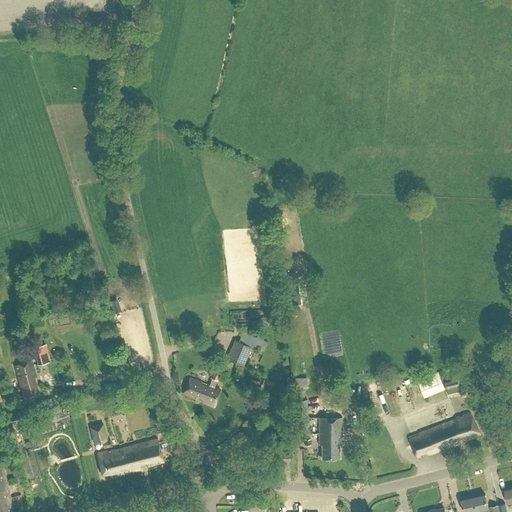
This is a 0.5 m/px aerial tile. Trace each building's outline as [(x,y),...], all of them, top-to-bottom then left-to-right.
[(283,274),(287,306),(298,305),(293,273),(283,274)] [(109,300),(113,312),(119,311),(116,299),(109,300)] [(229,351),(226,357),(243,365),(251,346),(238,340),(232,353),(229,351)] [(32,348),(38,365),(47,362),(41,345),(32,348)] [(15,365),(25,398),(38,394),(33,377),(35,376),(31,360),(15,365)] [(202,396),(201,401),(214,406),(220,389),(213,386),(216,380),(217,380),(220,373),(213,370),(210,378),(211,378),(209,385),(189,377),(183,393),(195,398),(197,394),(202,396)] [(418,380),(425,396),(445,388),(439,371),(418,380)] [(294,389),(296,389),(304,389),(306,389),(306,377),(294,377),(294,389)] [(461,385),(460,381),(459,378),(445,381),(446,389),(460,386),(462,397),(468,395),(466,384),(461,385)] [(264,384),(262,391),(263,391),(271,393),(272,386),(267,384),(264,384)] [(296,389),(297,430),(306,429),(306,399),(304,399),(304,389),(296,389)] [(448,447),(473,437),(473,436),(481,433),(470,412),(457,417),(458,418),(409,436),(417,456),(421,455),(420,452),(426,450),(428,454),(440,450),(439,445),(445,443),(448,447)] [(321,458),(339,458),(339,436),(342,436),(342,416),(319,416),(319,444),(321,444),(321,458)] [(108,439),(103,422),(89,426),(94,443),(102,441),(103,448),(112,446),(110,439),(108,439)] [(163,461),(157,438),(114,449),(105,450),(97,453),(102,475),(109,473),(109,474),(117,472),(117,474),(140,469),(139,463),(146,461),(148,465),(163,461)] [(10,498),(3,470),(1,461),(0,461),(0,511),(10,511),(13,511),(10,498)] [(477,511),(489,511),(485,494),(474,496),(477,511)] [(470,511),(477,511),(474,496),(461,499),(464,511),(470,511)]
